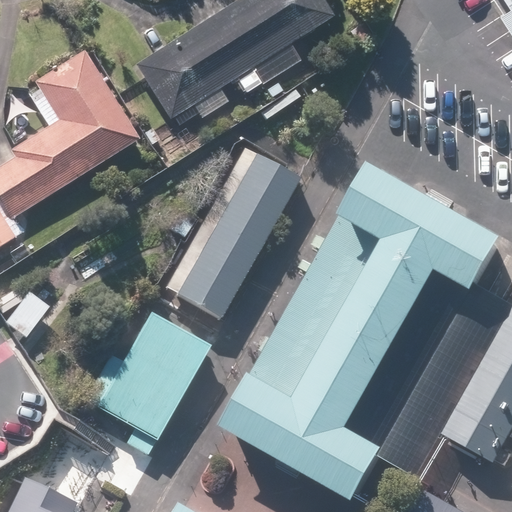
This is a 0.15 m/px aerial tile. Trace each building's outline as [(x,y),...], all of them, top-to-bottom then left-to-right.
[(215,91),(231,81),(241,97),(260,86),(250,70),(330,23),(315,0),(240,0),(131,64),(164,121),(172,134),(223,104),(215,91)] [(511,0),(499,0),(511,19),(502,25),(511,41),(511,0)] [(0,165),(0,249),(23,236),(12,218),(135,144),(81,56),(30,86),(53,124),(7,152),(11,159),(0,165)] [(485,116),(420,81),(396,124),(461,160),(485,116)] [(511,120),(494,110),(469,157),(511,180),(511,120)] [(241,151),(162,291),(216,323),(295,182),(241,151)] [(364,173),(216,437),(351,511),(381,458),(343,437),(432,279),(469,300),(478,283),(499,248),(364,173)] [(48,243),(0,272),(0,314),(20,302),(13,292),(60,263),(48,243)] [(47,314),(26,296),(5,320),(26,339),(47,314)] [(511,435),(511,310),(440,438),(494,468),(511,435)] [(206,352),(144,317),(118,362),(107,355),(80,402),(95,410),(93,412),(131,433),(123,446),(145,458),(206,352)] [(0,470),(16,462),(0,434),(0,470)] [(17,484),(2,511),(69,511),(70,510),(17,484)] [(456,511),(426,494),(415,511),(456,511)]
